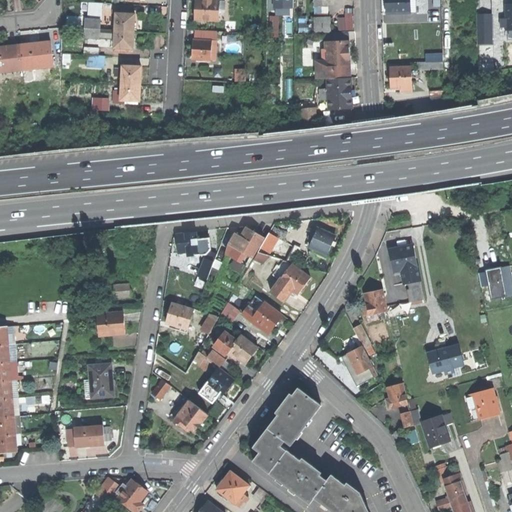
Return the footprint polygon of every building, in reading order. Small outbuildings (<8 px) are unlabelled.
[(219,8),(219,1),(211,0),(195,0),(195,9),(195,19),(218,20),(219,8)] [(293,8),(292,0),(273,0),(273,9),(293,8)] [(410,5),(410,0),(386,0),(387,6),(387,13),(416,12),(415,5),(410,5)] [(89,2),(88,10),(101,11),(102,3),(89,2)] [(316,7),(316,17),(328,17),(328,7),(322,7),(316,7)] [(130,14),(117,13),(116,29),(134,30),(135,21),(135,14),(130,14)] [(345,18),(338,18),(339,31),(355,30),(354,13),(346,13),(344,13),(345,18)] [(492,14),(477,14),(478,45),(493,44),(492,14)] [(280,31),(279,31),(279,16),(270,16),(269,38),(279,39),(280,31)] [(316,17),(314,17),(314,19),(314,33),(332,33),(331,16),(328,17),(316,17)] [(310,32),(314,33),(314,19),(310,19),(310,24),(301,24),(299,33),(310,32)] [(85,29),(100,29),(101,20),(86,20),(85,29)] [(100,38),(100,29),(85,29),(85,38),(100,38)] [(134,37),(134,30),(116,29),(115,47),(128,48),(133,48),(134,37)] [(195,31),(195,39),(209,40),(210,31),(195,31)] [(32,41),(19,43),(22,68),(53,65),(50,39),(32,41)] [(209,40),(195,39),(194,39),(193,50),(193,59),(211,60),(211,56),(215,57),(216,41),(209,40)] [(326,42),(327,50),(323,50),(323,59),(317,59),(317,79),(328,79),(350,78),(349,51),(348,41),(326,42)] [(3,44),(0,44),(0,70),(22,68),(19,43),(3,44)] [(84,54),(88,55),(99,55),(99,48),(84,47),(84,54)] [(88,55),(87,66),(104,67),(105,56),(99,55),(88,55)] [(443,62),(417,62),(417,70),(443,70),(443,62)] [(140,84),(141,75),(141,66),(122,65),(121,83),(140,84)] [(411,67),(391,68),(391,79),(392,88),(402,87),(402,92),(412,92),(411,67)] [(246,70),(237,70),(237,80),(246,80),(246,70)] [(329,108),(352,107),(351,92),(350,78),(328,79),(329,108)] [(140,92),(140,84),(121,83),(121,100),(140,101),(140,92)] [(443,89),(429,90),(430,99),(431,98),(432,105),(445,104),(443,89)] [(110,98),(93,97),(92,110),(110,111),(110,98)] [(302,127),(317,126),(315,108),(300,109),(302,127)] [(229,253),(240,259),(245,251),(253,256),(259,246),(264,237),(255,231),(246,226),(241,234),(235,231),(229,241),(234,244),(229,253)] [(274,226),(272,232),(284,236),(286,230),(274,226)] [(318,228),(317,231),(313,240),(310,247),(327,255),(329,250),(331,245),(334,247),(336,243),(333,241),(335,236),(318,228)] [(177,251),(187,250),(187,254),(204,252),(209,248),(208,236),(196,237),(196,230),(186,231),(176,232),(177,251)] [(277,236),(268,230),(264,237),(259,246),(268,251),(277,236)] [(294,244),(287,261),(292,263),(295,264),(302,248),(294,244)] [(401,248),(390,250),(394,271),(402,270),(417,267),(413,245),(401,248)] [(197,274),(206,277),(216,252),(209,249),(207,256),(204,255),(197,274)] [(280,280),(292,265),(292,263),(287,261),(283,260),(273,275),(280,280)] [(310,278),(292,265),(280,280),(271,293),(284,302),(293,290),(298,294),(305,285),(310,278)] [(420,281),(417,267),(402,270),(405,285),(409,284),(420,281)] [(420,281),(409,284),(410,289),(407,290),(410,302),(424,299),(420,281)] [(112,284),(113,297),(129,295),(128,282),(112,284)] [(371,293),(365,294),(367,306),(364,307),(365,316),(386,311),(382,291),(371,293)] [(186,330),(193,308),(171,301),(169,310),(166,320),(170,321),(169,325),(186,330)] [(226,301),(218,314),(229,322),(238,309),(226,301)] [(252,302),(242,315),(263,330),(265,328),(270,331),(276,323),(282,316),(262,302),(252,302)] [(122,311),(96,314),(98,334),(124,332),(123,321),(122,311)] [(208,332),(218,314),(211,312),(201,328),(208,332)] [(0,342),(13,342),(11,324),(0,324),(0,342)] [(361,325),(354,328),(364,349),(371,345),(361,325)] [(228,355),(235,360),(237,359),(245,365),(251,357),(259,347),(255,343),(249,339),(241,334),(238,339),(225,330),(212,347),(226,357),(228,355)] [(254,333),(249,339),(255,343),(259,337),(254,333)] [(0,360),(14,360),(13,342),(0,342),(0,360)] [(439,350),(427,353),(433,374),(444,371),(445,375),(455,372),(454,368),(465,365),(459,344),(448,347),(448,349),(443,350),(439,351),(439,350)] [(375,353),(371,345),(364,349),(368,357),(375,353)] [(355,376),(372,367),(362,347),(353,351),(348,354),(350,358),(347,359),(355,376)] [(226,370),(228,367),(228,361),(211,349),(206,355),(226,370)] [(204,354),(199,351),(193,360),(198,363),(204,354)] [(0,378),(15,378),(14,360),(0,360),(0,378)] [(88,378),(83,378),(85,397),(112,395),(111,380),(110,363),(88,365),(88,378)] [(228,387),(234,379),(219,368),(207,383),(220,393),(223,395),(228,387)] [(0,396),(11,395),(11,389),(16,389),(15,378),(0,378),(0,396)] [(163,380),(152,394),(160,400),(171,386),(163,380)] [(213,403),(220,393),(207,383),(200,393),(213,403)] [(404,384),(388,387),(390,398),(386,399),(388,405),(388,409),(408,404),(404,384)] [(278,415),(267,428),(284,442),(291,446),(321,406),(298,388),(287,402),(286,401),(281,407),(282,409),(278,415)] [(493,389),(473,394),(480,419),(499,414),(496,401),(493,389)] [(0,414),(12,414),(17,414),(16,395),(11,395),(0,396),(0,414)] [(180,413),(175,419),(174,421),(184,428),(186,425),(190,428),(194,432),(208,414),(190,400),(180,413)] [(269,405),(267,404),(261,413),(264,415),(269,409),(270,407),(269,405)] [(170,415),(175,419),(180,413),(175,409),(170,415)] [(418,410),(411,411),(415,425),(421,423),(418,410)] [(410,412),(404,413),(406,427),(413,426),(410,412)] [(12,414),(0,414),(0,432),(13,432),(12,414)] [(450,414),(442,417),(445,426),(447,425),(454,423),(450,414)] [(423,424),(431,447),(450,441),(447,432),(445,426),(442,417),(423,424)] [(105,445),(104,441),(103,427),(103,426),(74,428),(74,429),(76,446),(76,447),(88,446),(105,445)] [(103,427),(104,441),(112,441),(111,427),(103,427)] [(310,504),(315,498),(328,481),(320,475),(314,471),(316,468),(311,465),(309,463),(307,466),(301,461),(289,452),(281,446),(284,442),(267,428),(262,436),(264,437),(255,450),(259,453),(253,461),(310,504)] [(68,446),(76,446),(74,429),(67,430),(68,446)] [(13,432),(0,432),(0,451),(15,450),(14,443),(19,443),(19,431),(13,432)] [(401,431),(394,434),(399,445),(406,441),(401,431)] [(414,432),(406,436),(409,443),(417,439),(414,432)] [(511,444),(505,447),(507,453),(501,455),(502,460),(497,462),(500,472),(511,468),(509,460),(511,459),(511,444)] [(443,468),(438,470),(443,484),(445,483),(444,479),(446,478),(443,468)] [(229,499),(236,504),(243,494),(250,485),(231,471),(224,481),(222,480),(220,483),(217,487),(219,488),(217,490),(220,491),(218,494),(227,501),(229,499)] [(333,511),(365,511),(364,508),(367,506),(364,501),(360,493),(358,495),(346,486),(332,475),(328,481),(315,498),(333,511)] [(458,475),(446,478),(444,479),(445,483),(446,487),(460,482),(458,475)] [(118,493),(116,496),(136,511),(142,503),(138,500),(143,494),(147,489),(131,477),(126,484),(123,482),(116,491),(118,493)] [(455,511),(470,511),(467,503),(460,482),(446,487),(448,493),(449,496),(447,496),(448,499),(437,503),(440,511),(454,507),(455,511)] [(348,483),(346,486),(358,495),(360,493),(348,483)] [(262,502),(269,494),(259,488),(253,496),(262,502)] [(243,494),(236,504),(239,506),(247,497),(243,494)] [(221,511),(208,502),(202,510),(200,511),(221,511)]
